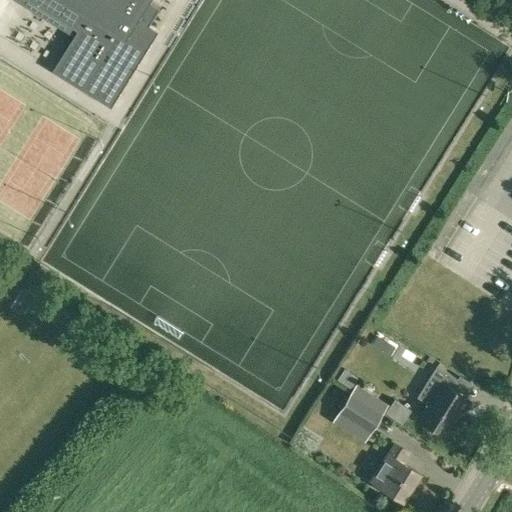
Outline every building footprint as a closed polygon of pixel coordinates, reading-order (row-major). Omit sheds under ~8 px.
[(26,0),(79,32),(55,70),(109,103),(142,49),(136,45),(159,8),(148,0),(147,0),(26,0)] [(443,435),(466,398),(451,389),(457,379),(436,366),(417,396),(428,404),(419,419),(426,423),(426,427),(426,428),(428,429),(430,430),(431,431),(432,431),(434,431),(437,430),(443,435)] [(357,377),(344,368),(337,378),(350,387),(357,377)] [(355,383),(350,391),(362,398),(367,391),(355,383)] [(350,391),(336,413),(370,434),(384,412),(362,398),(350,391)] [(410,410),(394,399),(385,412),(402,423),(410,410)] [(401,501),(420,473),(397,458),(404,448),(394,442),(387,452),(384,456),(379,464),(369,481),(372,482),(372,485),(377,489),(380,488),(401,501)]
